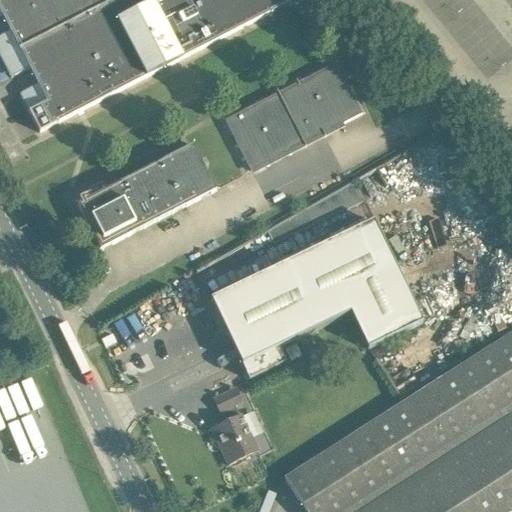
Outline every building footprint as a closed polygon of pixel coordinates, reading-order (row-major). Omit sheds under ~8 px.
[(20,95),(40,134),(290,5),(287,0),(0,0),(0,17),(1,17),(10,33),(0,38),(0,57),(11,79),(29,70),(37,86),(20,95)] [(343,124),(363,114),(337,64),(226,120),(254,174),(345,128),(343,124)] [(77,206),(100,251),(215,192),(192,147),(77,206)] [(355,184),(268,234),(274,245),(364,203),(355,184)] [(373,221),(210,300),(248,379),(284,362),(278,349),(352,313),(371,354),(426,329),(373,221)] [(304,511),(511,511),(511,334),(284,480),(304,511)] [(235,407),(242,404),(236,390),(214,400),(220,414),(222,413),(227,424),(207,433),(213,444),(217,442),(228,467),(247,458),(258,453),(241,417),(240,418),(235,407)]
